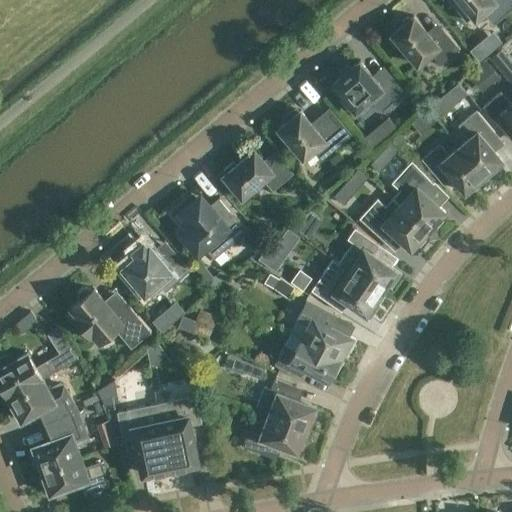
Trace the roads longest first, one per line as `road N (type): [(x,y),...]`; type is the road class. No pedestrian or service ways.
road 1 (residential): [(0,314),(374,0)]
road 2 (residential): [(320,502),(356,407),(400,327),(511,200)]
road 3 (residential): [(320,502),(480,481)]
